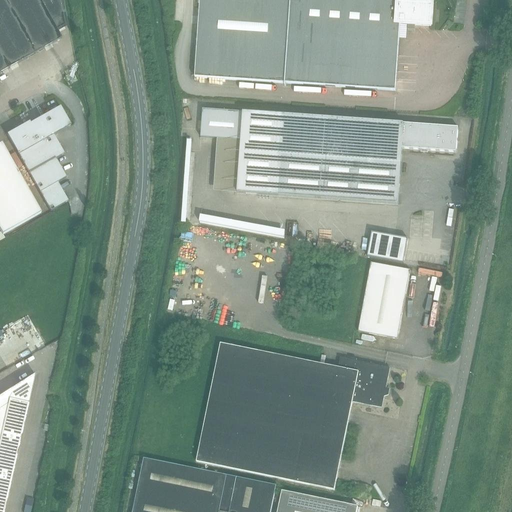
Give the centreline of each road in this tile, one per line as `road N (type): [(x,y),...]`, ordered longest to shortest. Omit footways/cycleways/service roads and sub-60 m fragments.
road 1 (secondary): [(84,511),(145,148),(119,0)]
road 2 (tertiary): [(462,377),(511,93)]
road 3 (tertiary): [(433,511),(462,377)]
